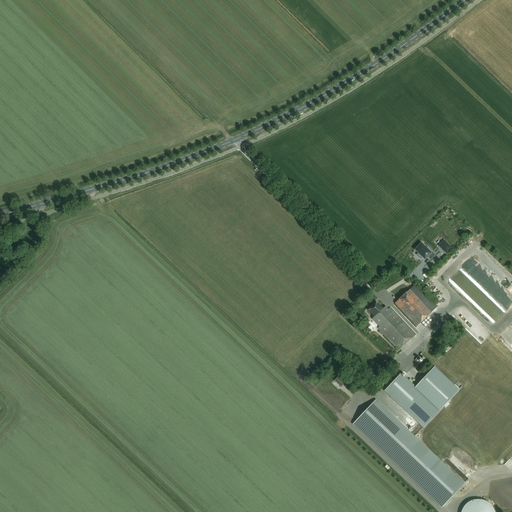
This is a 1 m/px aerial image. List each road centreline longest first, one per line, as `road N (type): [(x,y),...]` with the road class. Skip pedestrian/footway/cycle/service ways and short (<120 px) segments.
road 1 (primary): [(233,139),(329,93),(465,0)]
road 2 (primary): [(0,215),(233,139)]
road 3 (unclassified): [(372,282),(316,215),(233,139)]
